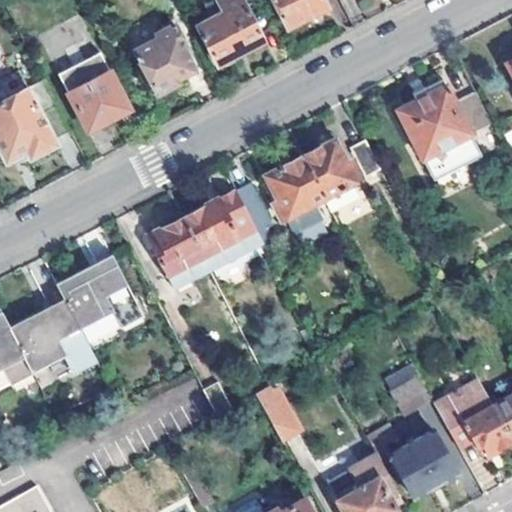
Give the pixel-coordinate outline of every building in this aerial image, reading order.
[(195,23),(214,61),(217,60),(221,62),(234,56),(234,51),(260,36),(241,0),(203,0),(202,1),(207,10),(199,16),(198,22),(195,23)] [(274,0),(289,28),(328,7),(325,1),(325,0),(274,0)] [(150,82),(157,93),(159,91),(162,94),(178,86),(176,83),(178,81),(177,78),(194,69),(181,45),(184,43),(174,25),(156,33),(158,38),(135,50),(138,55),(133,58),(133,70),(139,79),(146,84),(150,82)] [(58,73),(87,130),(129,109),(100,52),(58,73)] [(0,101),(0,151),(5,161),(33,147),(38,154),(57,143),(55,139),(71,131),(43,78),(0,101)] [(399,114),(425,163),(494,128),(477,96),(457,106),(445,83),(415,99),(417,104),(399,114)] [(324,197),(332,213),(360,198),(354,185),(362,178),(353,160),(349,162),(336,138),(303,156),(324,197)] [(357,157),(373,189),(385,182),(371,151),(357,157)] [(273,204),(281,221),(287,218),(293,232),(321,217),(314,204),(324,197),(303,156),(265,176),(277,201),(273,204)] [(250,183),(236,190),(263,243),(263,244),(278,236),(250,183)] [(236,190),(181,218),(208,271),(263,243),(236,190)] [(146,237),(173,289),(208,271),(181,218),(146,237)] [(65,300),(79,329),(112,312),(122,328),(146,315),(114,253),(57,284),(65,300)] [(9,329),(31,373),(62,356),(72,373),(95,361),(79,329),(65,300),(9,329)] [(0,369),(11,386),(32,375),(31,373),(9,329),(1,312),(0,312),(0,369)] [(381,378),(401,412),(429,396),(410,362),(381,378)] [(432,402),(457,445),(468,438),(478,452),(483,449),(487,454),(498,448),(501,450),(509,446),(509,443),(511,441),(491,405),(476,377),(432,402)] [(202,389),(215,415),(234,405),(220,380),(202,389)] [(254,394),(280,440),(296,430),(271,384),(254,394)] [(511,393),(491,405),(511,441),(511,440),(511,393)] [(385,422),(363,434),(374,453),(378,460),(388,454),(384,445),(394,439),(385,422)] [(388,454),(412,496),(427,488),(428,491),(441,483),(441,480),(454,472),(430,429),(388,454)] [(325,481),(341,511),(393,511),(394,511),(387,499),(397,493),(378,460),(374,453),(325,481)] [(187,480),(201,505),(211,500),(197,475),(187,480)] [(50,511),(35,485),(0,504),(0,511),(50,511)] [(310,511),(303,498),(279,511),(278,511),(275,507),(264,511),(263,511),(254,496),(232,508),(234,511),(310,511)]
